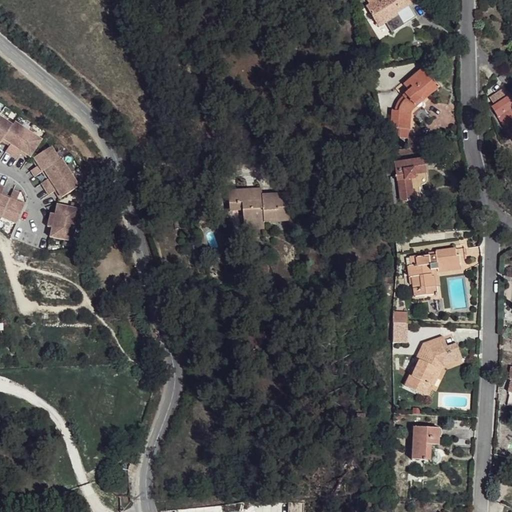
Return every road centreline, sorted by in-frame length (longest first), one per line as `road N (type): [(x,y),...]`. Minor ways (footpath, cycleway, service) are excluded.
road 1 (residential): [(0,42),(104,133),(119,166),(174,354),(175,377),(146,463),(147,511)]
road 2 (residential): [(468,0),(474,158),(491,207),(496,259),(476,511)]
